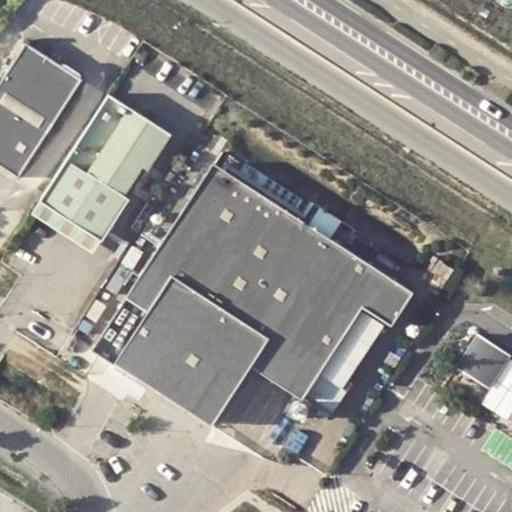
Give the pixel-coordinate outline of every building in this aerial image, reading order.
[(0,88),(0,163),(23,178),(86,80),(30,43),(0,88)] [(108,232),(174,132),(109,92),(47,191),(32,213),(94,253),(108,232)] [(235,177),(218,166),(159,255),(96,350),(213,424),(253,361),(306,395),(320,372),(362,308),(364,303),(393,323),(415,289),(392,274),(337,239),(336,241),(333,239),(308,223),(296,216),(235,177)] [(97,300),(86,316),(97,323),(107,306),(97,300)] [(362,308),(320,372),(344,388),(387,324),(362,308)] [(511,408),(511,357),(480,408),(504,422),(511,408)]
